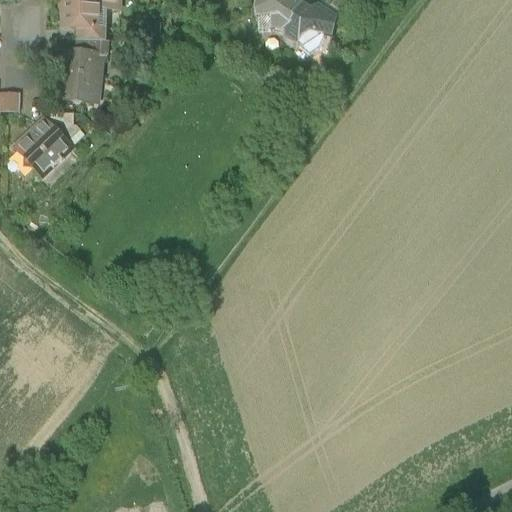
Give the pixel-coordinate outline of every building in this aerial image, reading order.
[(98,30),(98,11),(107,11),(118,11),(118,0),(62,0),(62,32),(77,32),(98,32),(98,30)] [(283,34),(301,7),(292,0),(258,0),(257,2),(256,2),(255,4),(255,5),(254,6),(254,7),(253,9),(255,19),(255,20),(257,20),(258,33),(272,32),(282,34),(282,42),(283,43),(283,34)] [(317,8),(308,0),(292,0),(301,7),(310,12),(317,8)] [(334,0),(323,0),(319,5),(343,26),(352,15),(334,0)] [(283,34),(283,43),(295,50),(298,47),(308,56),(318,50),(324,39),(331,40),(336,21),(317,8),(310,12),(301,7),(283,34)] [(107,11),(98,11),(98,30),(104,31),(107,31),(107,11)] [(77,32),(77,44),(104,45),(104,31),(98,30),(98,32),(77,32)] [(77,44),(76,57),(101,59),(101,61),(106,61),(108,45),(104,45),(77,44)] [(76,57),(61,56),(61,59),(58,61),(57,71),(59,74),(59,77),(62,77),(61,87),(58,86),(56,103),(92,107),(95,80),(99,81),(101,61),(101,59),(76,57)] [(19,97),(0,96),(0,115),(19,116),(19,97)] [(50,117),(48,129),(57,139),(66,131),(73,131),(73,130),(73,118),(50,117)] [(43,124),(14,152),(42,181),(71,153),(70,153),(84,139),(76,130),(76,129),(73,130),(73,131),(66,131),(57,139),(48,129),(43,124)]
